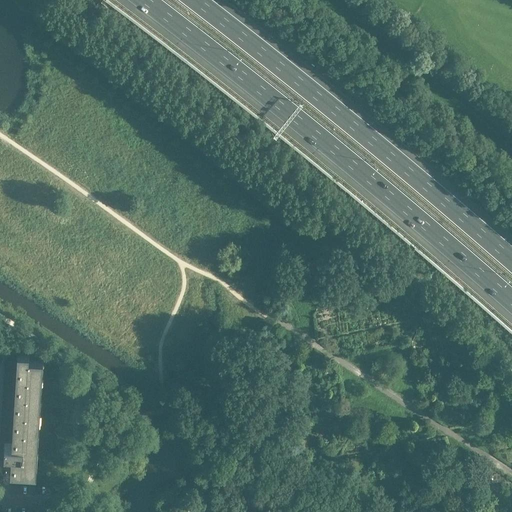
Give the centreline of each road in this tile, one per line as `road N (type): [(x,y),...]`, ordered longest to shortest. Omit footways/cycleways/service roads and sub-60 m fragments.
road 1 (motorway): [(146,0),(511,301)]
road 2 (motorway): [(511,261),(198,0)]
road 3 (track): [(306,0),(511,166)]
